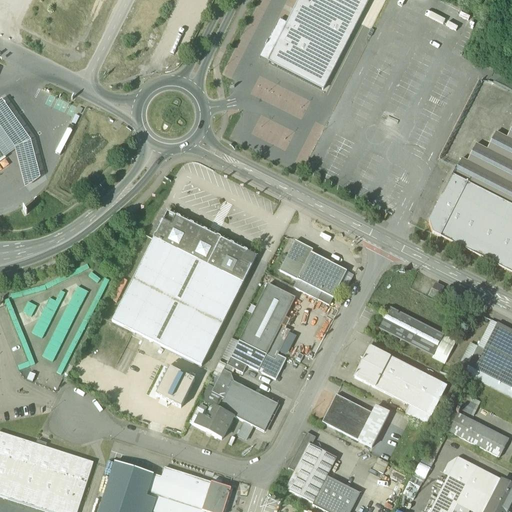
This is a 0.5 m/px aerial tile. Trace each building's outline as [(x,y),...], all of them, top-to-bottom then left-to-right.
[(299,0),(267,64),(322,91),(368,0),(299,0)] [(0,101),(0,129),(14,149),(28,139),(0,101)] [(511,128),(507,139),(496,134),(487,151),(476,145),(467,163),(461,160),(452,178),(452,177),(428,223),(432,235),(440,239),(441,238),(511,273),(511,128)] [(14,149),(0,129),(0,152),(5,159),(16,151),(14,149)] [(28,139),(14,149),(16,151),(22,177),(25,188),(38,180),(35,167),(28,139)] [(190,224),(189,225),(180,220),(180,219),(177,218),(176,218),(167,214),(162,223),(161,223),(160,226),(160,227),(155,236),(154,236),(153,239),(153,241),(242,286),(256,258),(247,254),(247,253),(244,251),(243,252),(234,247),(233,246),(231,245),(229,245),(220,241),(220,239),(217,238),(216,238),(207,234),(206,232),(204,231),(202,232),(193,227),(193,226),(190,224)] [(242,286),(153,241),(112,324),(201,369),(242,286)] [(295,242),(279,273),(297,282),(311,255),(312,251),(295,242)] [(329,264),(311,255),(297,282),(321,294),(333,300),(346,273),(336,268),(329,264)] [(47,291),(89,271),(87,266),(45,286),(47,291)] [(98,285),(100,281),(91,274),(89,278),(98,285)] [(57,374),(61,376),(109,282),(105,280),(57,374)] [(45,286),(11,296),(12,301),(46,291),(45,286)] [(295,300),(267,286),(239,343),(266,357),(281,328),(295,300)] [(86,298),(88,294),(77,288),(75,293),(86,298)] [(440,300),(447,304),(454,292),(446,288),(440,300)] [(55,303),(60,305),(65,294),(61,292),(55,303)] [(84,303),(86,298),(75,293),(73,297),(84,303)] [(333,300),(321,294),(317,301),(329,307),(333,300)] [(82,307),(84,303),(73,297),(71,301),(82,307)] [(329,307),(313,299),(307,310),(323,318),(329,307)] [(28,363),(30,368),(35,366),(8,300),(4,302),(28,363)] [(57,310),(60,305),(55,303),(49,300),(47,304),(57,310)] [(79,311),(82,307),(71,301),(68,306),(79,311)] [(23,314),(31,318),(36,308),(28,304),(23,314)] [(55,314),(57,310),(47,304),(45,309),(55,314)] [(77,316),(79,311),(68,306),(66,310),(77,316)] [(53,318),(55,314),(45,309),(43,313),(53,318)] [(75,320),(77,316),(66,310),(64,314),(75,320)] [(420,326),(389,310),(379,330),(410,346),(420,326)] [(51,323),(53,318),(43,313),(40,318),(51,323)] [(73,324),(75,320),(64,314),(62,319),(73,324)] [(49,327),(51,323),(40,318),(38,322),(49,327)] [(70,329),(73,324),(62,319),(60,323),(70,329)] [(46,331),(49,327),(38,322),(36,326),(46,331)] [(491,322),(467,367),(474,371),(497,325),(491,322)] [(68,333),(70,329),(60,323),(57,327),(68,333)] [(511,332),(497,325),(474,371),(511,390),(511,332)] [(44,336),(46,331),(36,326),(34,331),(44,336)] [(420,326),(410,346),(433,358),(443,338),(420,326)] [(66,337),(68,333),(57,327),(55,332),(66,337)] [(281,328),(266,357),(275,362),(278,356),(290,332),(281,328)] [(42,340),(44,336),(34,331),(32,335),(42,340)] [(64,342),(66,337),(55,332),(53,336),(64,342)] [(62,346),(64,342),(53,336),(51,340),(62,346)] [(59,350),(62,346),(51,340),(48,345),(59,350)] [(266,357),(239,343),(231,359),(247,367),(258,373),(266,357)] [(57,355),(59,350),(48,345),(46,349),(57,355)] [(55,359),(57,355),(46,349),(44,353),(55,359)] [(390,359),(370,349),(354,379),(375,390),(390,359)] [(53,363),(55,359),(44,353),(42,358),(53,363)] [(275,362),(266,357),(258,373),(275,382),(286,361),(278,356),(275,362)] [(247,367),(231,359),(227,367),(243,375),(247,367)] [(447,388),(390,359),(375,390),(410,408),(430,418),(431,418),(447,388)] [(28,363),(17,368),(19,372),(30,368),(28,363)] [(156,396),(181,409),(194,383),(169,370),(156,396)] [(214,390),(212,394),(224,400),(233,383),(230,376),(223,372),(219,379),(214,390)] [(27,381),(32,384),(35,377),(30,374),(27,381)] [(213,376),(208,387),(214,390),(219,379),(213,376)] [(233,383),(224,400),(219,411),(233,418),(264,434),(278,407),(233,383)] [(372,415),(336,397),(322,424),(358,443),(372,415)] [(459,410),(472,416),(476,407),(463,401),(459,410)] [(430,418),(410,408),(406,416),(426,426),(430,418)] [(198,409),(189,425),(195,428),(200,417),(203,419),(205,413),(198,409)] [(219,411),(215,409),(214,411),(210,420),(209,421),(206,420),(203,419),(200,417),(195,428),(221,441),(233,418),(219,411)] [(214,411),(209,409),(205,417),(210,420),(214,411)] [(372,415),(358,443),(371,450),(389,416),(375,409),(372,415)] [(455,414),(446,432),(499,459),(508,441),(458,416),(455,414)] [(77,511),(93,465),(0,434),(0,498),(42,511),(77,511)] [(306,435),(288,470),(294,473),(308,446),(311,447),(315,439),(306,435)] [(445,440),(434,435),(432,440),(442,445),(445,440)] [(440,450),(442,445),(432,440),(429,445),(440,450)] [(437,456),(440,450),(429,445),(426,450),(427,451),(437,456)] [(311,447),(308,446),(294,473),(285,491),(313,505),(327,479),(336,460),(311,447)] [(434,461),(437,456),(427,451),(425,456),(434,461)] [(476,469),(457,459),(430,511),(453,511),(457,506),(456,506),(476,469)] [(388,465),(378,460),(372,470),(383,476),(388,465)] [(153,476),(115,464),(99,511),(141,511),(147,495),(153,476)] [(416,475),(425,480),(431,470),(422,465),(416,475)] [(223,511),(231,490),(181,474),(181,473),(177,472),(177,473),(164,469),(161,479),(153,476),(147,495),(167,502),(167,503),(171,505),(171,503),(198,511),(223,511)] [(495,479),(476,469),(456,506),(457,506),(467,511),(508,511),(509,510),(492,501),(497,491),(490,488),(495,479)] [(392,470),(389,479),(406,485),(409,475),(392,470)] [(372,473),(365,484),(374,489),(380,478),(372,473)] [(351,511),(360,495),(327,479),(313,505),(312,507),(321,511),(351,511)] [(511,504),(511,487),(495,479),(490,488),(497,491),(492,501),(509,510),(511,504)] [(167,502),(147,495),(141,511),(198,511),(171,503),(171,505),(167,503),(167,502)]
